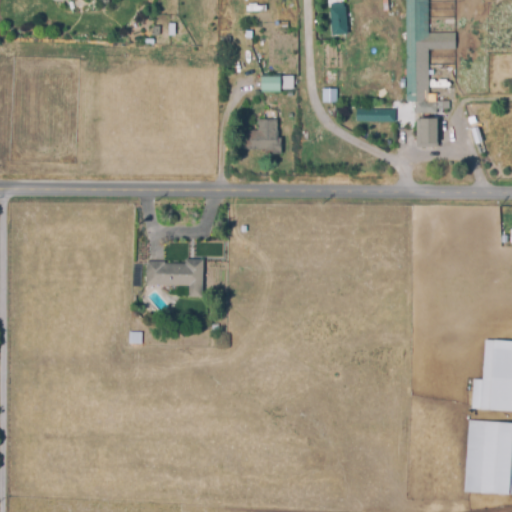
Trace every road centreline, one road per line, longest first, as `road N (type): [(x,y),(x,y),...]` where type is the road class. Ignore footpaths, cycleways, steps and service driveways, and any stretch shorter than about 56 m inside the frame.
road 1 (residential): [(0,184),(511,194)]
road 2 (residential): [(2,184),(2,511)]
